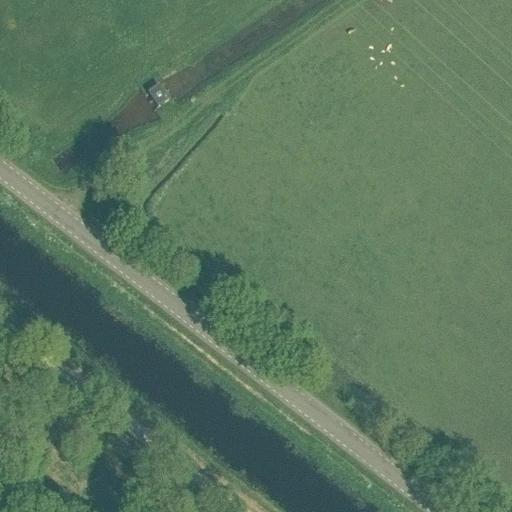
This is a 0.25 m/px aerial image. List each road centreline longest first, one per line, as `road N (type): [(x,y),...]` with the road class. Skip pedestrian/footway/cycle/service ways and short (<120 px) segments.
road 1 (tertiary): [(439,511),(0,170)]
road 2 (track): [(0,327),(236,511)]
